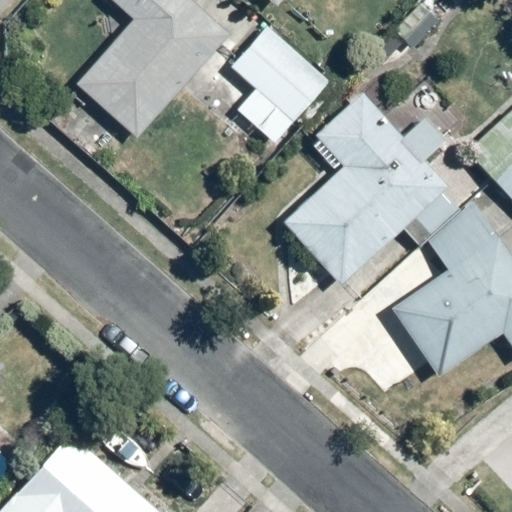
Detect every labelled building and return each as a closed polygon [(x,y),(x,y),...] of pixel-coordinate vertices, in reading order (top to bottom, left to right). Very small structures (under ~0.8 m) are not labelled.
[(105,0),(127,19),(73,79),(135,135),(227,32),(191,0),(105,0)] [(232,110),(274,142),(326,74),(262,25),(229,68),(251,86),(232,110)] [(429,69),(401,95),(428,124),(456,98),(429,69)] [(358,92),(305,144),(331,171),(275,225),(347,299),(397,250),(387,240),(449,180),(427,158),(443,142),(423,121),(397,147),(372,122),(380,115),(358,92)] [(511,105),(462,150),(511,207),(511,105)] [(511,263),(471,205),(424,238),(445,268),(387,309),(434,377),(496,335),(511,357),(511,263)] [(85,445),(64,427),(0,503),(0,511),(184,511),(93,435),(85,445)]
